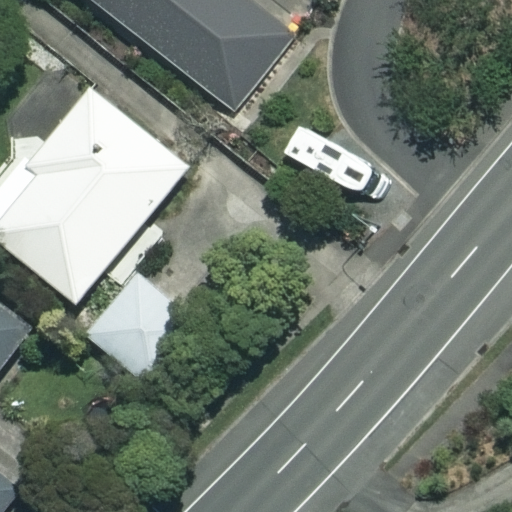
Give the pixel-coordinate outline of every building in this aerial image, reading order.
[(87,0),(238,114),(295,39),(244,0),(87,0)] [(192,172),(99,92),(32,170),(23,161),(0,188),(0,243),(76,308),(192,172)] [(203,327),(142,278),(94,337),(155,386),(203,327)] [(0,367),(26,332),(0,313),(0,367)] [(0,462),(0,511),(11,511),(32,485),(0,462)]
